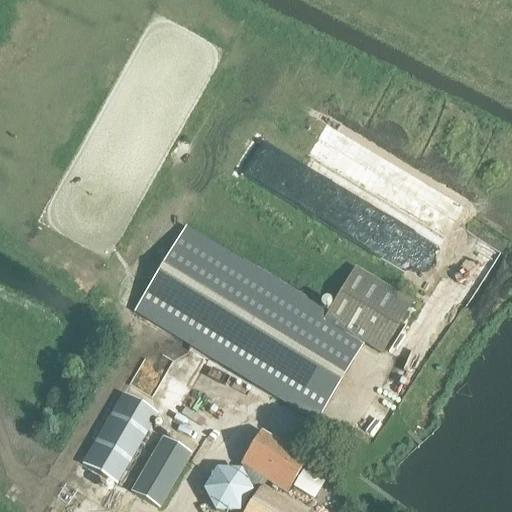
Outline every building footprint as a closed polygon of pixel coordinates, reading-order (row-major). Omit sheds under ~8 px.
[(185,227),(133,313),(315,423),(363,345),(380,356),(412,303),(354,268),(327,313),(185,227)] [(392,404),(423,363),(412,355),(404,367),(389,356),(367,386),(392,404)] [(159,415),(122,394),(81,465),(116,486),(159,415)] [(261,431),(240,466),(285,495),(307,460),(261,431)] [(191,455),(162,437),(130,493),(159,510),(191,455)] [(202,491),(213,511),(239,511),(253,492),(240,471),(216,470),(202,491)] [(297,511),(260,488),(245,511),(297,511)]
